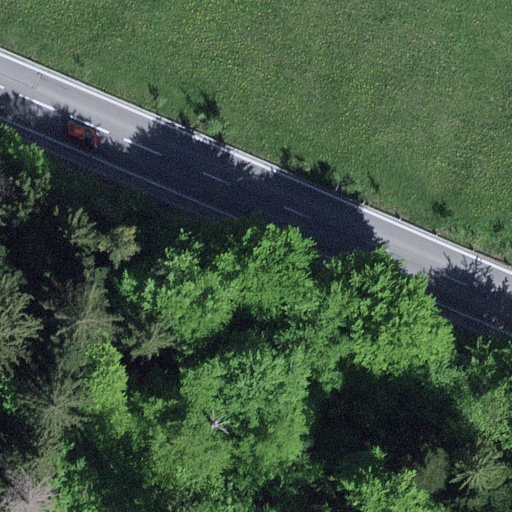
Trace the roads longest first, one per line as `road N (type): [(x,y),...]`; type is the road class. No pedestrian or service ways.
road 1 (primary): [(511,305),(0,87)]
road 2 (track): [(271,511),(76,436),(0,419)]
